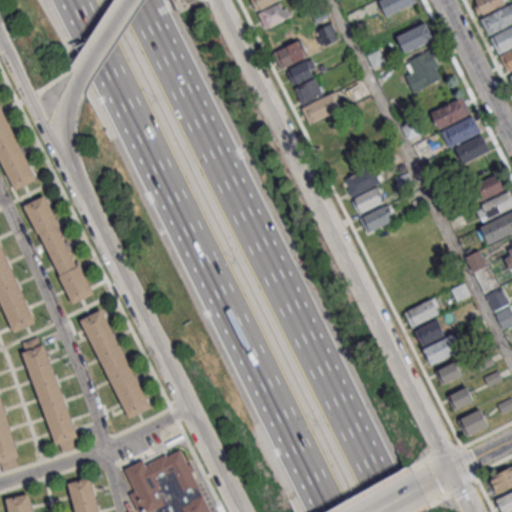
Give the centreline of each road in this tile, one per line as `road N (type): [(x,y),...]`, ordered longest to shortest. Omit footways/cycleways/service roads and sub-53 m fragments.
road 1 (motorway): [(389,511),(133,0)]
road 2 (tertiary): [(468,511),(222,0)]
road 3 (motorway): [(70,0),(269,392)]
road 4 (tertiary): [(52,146),(238,511)]
road 5 (residential): [(0,189),(91,390),(106,449)]
road 6 (residential): [(445,0),(511,134)]
road 7 (motorway): [(269,392),(328,511)]
road 8 (tertiary): [(0,32),(52,146)]
road 9 (motorway): [(269,392),(308,511)]
